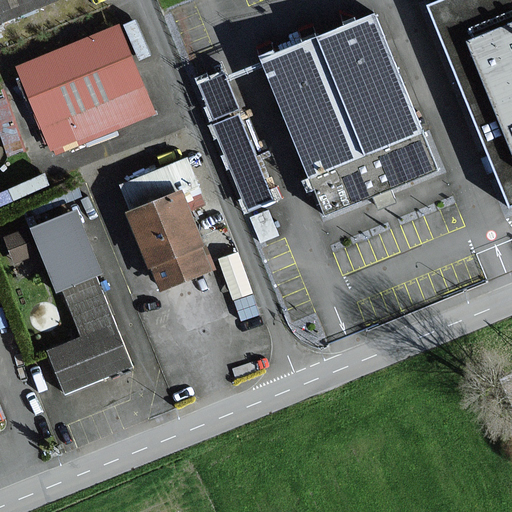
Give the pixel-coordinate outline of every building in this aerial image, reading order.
[(0,0),(0,21),(48,0),(0,0)] [(511,203),(511,0),(440,0),(430,4),(511,204),(511,203)] [(438,167),(377,17),(268,61),(329,212),(438,167)] [(118,29),(21,68),(55,150),(152,111),(118,29)] [(226,68),(199,78),(249,208),(276,198),(226,68)] [(130,211),(163,288),(211,267),(181,199),(199,191),(185,160),(123,187),(133,210),(130,211)] [(79,211),(34,229),(59,290),(63,288),(97,274),(103,272),(79,211)] [(22,227),(8,232),(16,259),(30,255),(22,227)] [(63,288),(71,307),(84,337),(50,351),(67,392),(134,365),(104,292),(97,274),(63,288)]
